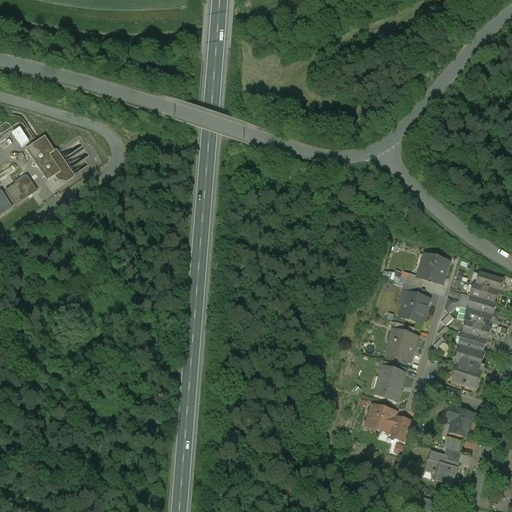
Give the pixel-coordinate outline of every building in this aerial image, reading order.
[(45,138),(26,151),(47,183),(55,178),(58,182),(67,184),(74,179),(75,177),(74,176),(58,153),(57,152),(56,151),(54,152),(45,138)] [(78,140),(58,153),(74,176),(89,166),(85,159),(90,156),(78,140)] [(7,192),(8,193),(15,203),(16,205),(36,192),(27,178),(7,192)] [(2,194),(0,195),(0,216),(12,209),(10,207),(12,206),(12,205),(15,203),(8,193),(5,195),(3,196),(2,194)] [(447,263),(423,256),(416,277),(416,278),(423,280),(440,285),(447,263)] [(416,277),(406,274),(403,285),(420,290),(423,280),(416,278),(416,277)] [(502,282),(481,275),(477,287),(498,294),(502,282)] [(420,290),(403,285),(401,292),(407,294),(422,299),(424,292),(420,290)] [(498,294),(477,287),(473,286),(470,299),(471,299),(496,307),(496,306),(495,306),(498,294)] [(422,299),(407,294),(399,318),(421,326),(429,301),(422,299)] [(496,307),(471,299),(467,311),(493,319),(496,307)] [(453,304),(444,312),(449,316),(457,308),(453,304)] [(493,319),(467,311),(464,323),(465,324),(489,331),(489,330),(493,319)] [(449,316),(441,324),(445,328),(453,320),(449,316)] [(414,330),(395,324),(392,331),(412,337),(414,330)] [(489,331),(465,324),(462,336),(487,343),(491,331),(489,330),(489,331)] [(446,328),(437,336),(441,340),(442,340),(450,332),(446,328)] [(412,337),(392,331),(384,356),(408,364),(416,339),(412,337)] [(487,343),(462,336),(458,348),(459,348),(483,355),(484,355),(487,343)] [(441,340),(434,348),(438,352),(446,344),(442,340),(441,340)] [(483,355),(459,348),(454,366),(457,367),(454,378),(453,378),(452,384),(451,384),(451,385),(477,393),(482,375),(483,375),(484,369),(481,368),(485,355),(484,355),(483,355)] [(408,370),(396,366),(394,373),(405,376),(406,376),(408,370)] [(394,373),(382,369),(374,395),(398,403),(401,393),(400,392),(405,376),(394,373)] [(394,414),(374,408),(369,425),(386,430),(388,427),(392,427),(396,429),(393,440),(407,444),(413,425),(399,421),(398,423),(394,421),(392,421),(394,414)] [(473,416),(457,411),(456,412),(450,410),(449,412),(447,413),(447,416),(447,417),(447,420),(453,422),(449,434),(466,439),(468,433),(467,433),(469,426),(470,426),(473,416)] [(462,443),(447,439),(444,450),(446,450),(459,454),(462,443)] [(446,450),(444,457),(431,453),(429,462),(428,462),(424,473),(436,477),(435,482),(451,488),(457,469),(458,465),(462,455),(459,454),(446,450)] [(511,481),(506,480),(504,488),(508,489),(504,502),(501,501),(499,510),(506,511),(508,505),(511,505),(511,481)] [(433,504),(423,501),(421,507),(424,508),(423,511),(445,511),(447,509),(449,509),(450,504),(434,500),(433,504)]
